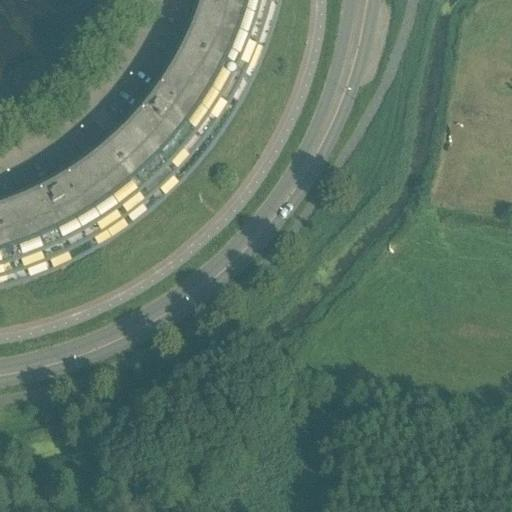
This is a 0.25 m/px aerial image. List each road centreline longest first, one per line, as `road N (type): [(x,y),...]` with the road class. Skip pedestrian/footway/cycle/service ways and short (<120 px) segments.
road 1 (tertiary): [(0,382),(67,367),(135,339),(246,258),(295,200),(337,125),(374,0)]
road 2 (tertiary): [(350,0),(321,115),(252,228),(189,284),(116,330),(0,366)]
road 3 (residential): [(0,163),(27,156),(102,93),(154,0)]
